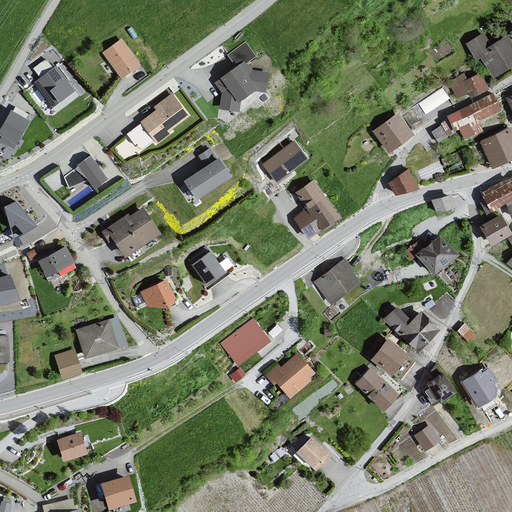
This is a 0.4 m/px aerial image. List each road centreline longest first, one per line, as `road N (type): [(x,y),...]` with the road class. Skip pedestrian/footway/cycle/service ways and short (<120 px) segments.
road 1 (residential): [(328,509),(403,416),(458,305),(478,255),(469,181)]
road 2 (residential): [(267,0),(23,177)]
road 3 (tertiary): [(155,359),(380,208)]
road 4 (residential): [(23,177),(155,359)]
road 5 (residential): [(511,424),(328,509)]
road 6 (residential): [(380,208),(377,190),(423,132),(511,76)]
road 7 (unclassified): [(108,376),(105,396),(51,413),(0,449)]
